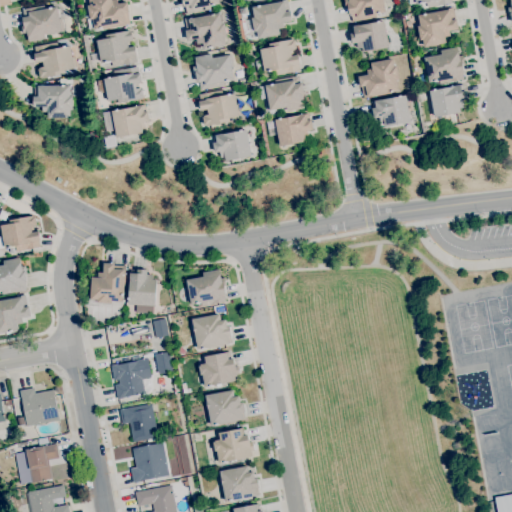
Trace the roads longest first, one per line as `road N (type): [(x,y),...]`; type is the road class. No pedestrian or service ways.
road 1 (residential): [(0,171),(110,229),(164,243),(242,242),(357,220)]
road 2 (residential): [(82,215),(62,285),(103,511)]
road 3 (residential): [(294,511),(242,242)]
road 4 (residential): [(315,0),(357,220)]
road 5 (residential): [(357,220),(511,197)]
road 6 (residential): [(153,0),(181,146)]
